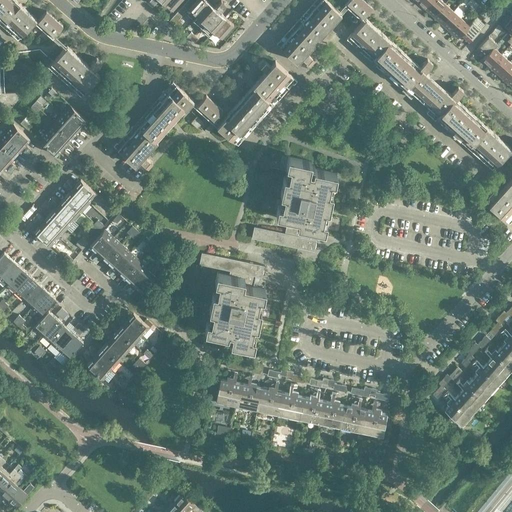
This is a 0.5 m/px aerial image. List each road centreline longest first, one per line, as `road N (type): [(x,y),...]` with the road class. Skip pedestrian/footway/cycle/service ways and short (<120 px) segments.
road 1 (residential): [(382,367),(406,370),(499,265)]
road 2 (residential): [(470,259),(474,236),(467,226),(386,209),(376,215),(377,241)]
road 3 (residential): [(382,367),(388,343),(381,332),(318,319),(309,324),(310,352)]
